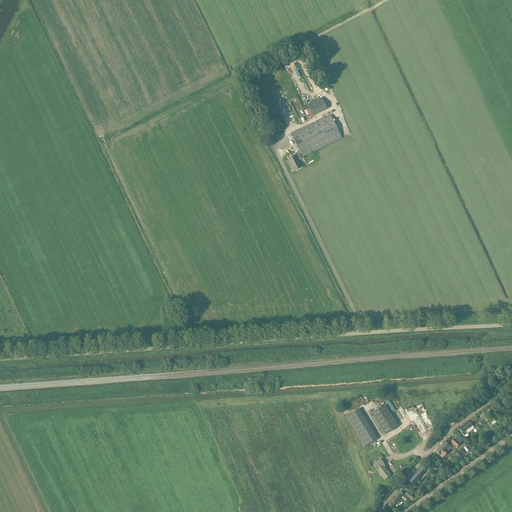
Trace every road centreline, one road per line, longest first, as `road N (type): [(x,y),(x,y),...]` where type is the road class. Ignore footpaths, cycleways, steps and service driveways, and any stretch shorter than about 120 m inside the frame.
road 1 (unclassified): [(0,362),(511,326)]
road 2 (unknown): [(276,149),(363,334)]
road 3 (unclassified): [(383,511),(448,433),(511,384)]
road 4 (unclassified): [(406,511),(511,434)]
